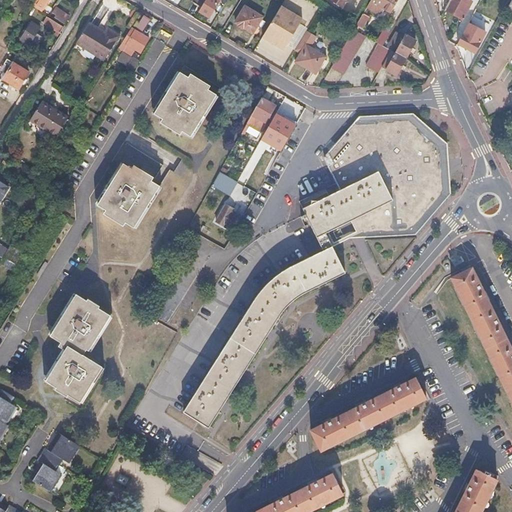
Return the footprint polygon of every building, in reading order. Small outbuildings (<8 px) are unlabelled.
[(36,0),(32,7),(42,13),(49,0),(36,0)] [(201,9),(206,0),(195,0),(193,4),(201,9)] [(206,0),(201,9),(199,12),(209,18),(219,0),(206,0)] [(378,17),(383,9),(392,14),(399,0),(372,0),(371,2),(365,12),(374,18),(378,17)] [(473,2),(468,0),(450,0),(445,11),(464,20),(473,2)] [(263,18),(246,7),(236,23),(253,33),(263,18)] [(280,7),(262,37),(284,50),(302,20),(280,7)] [(54,16),(57,18),(56,20),(65,26),(69,19),(57,11),(54,16)] [(370,18),(364,14),(357,25),(363,29),(370,18)] [(49,20),(46,25),(59,32),(62,27),(49,20)] [(40,28),(32,23),(21,40),(36,49),(39,44),(43,38),(36,34),(40,28)] [(393,29),(386,25),(377,43),(380,44),(384,47),(393,29)] [(101,36),(87,27),(75,45),(102,62),(120,35),(106,27),(101,36)] [(134,31),(131,29),(119,48),(131,55),(134,50),(139,53),(148,39),(135,30),(134,31)] [(475,36),(464,31),(457,44),(476,54),(487,33),(479,29),(475,36)] [(366,37),(355,30),(331,69),(343,75),(345,74),(366,37)] [(317,37),(308,31),(296,51),(301,54),(296,63),(316,75),(326,58),(310,48),(317,37)] [(400,37),(395,35),(388,49),(392,51),(393,51),(400,37)] [(405,39),(400,37),(393,51),(407,59),(416,42),(406,37),(405,39)] [(384,47),(380,44),(368,68),(380,74),(384,68),(392,51),(388,49),(384,47)] [(138,58),(133,56),(132,57),(122,51),(117,59),(134,70),(140,62),(137,60),(138,58)] [(393,51),(392,51),(384,68),(398,75),(407,59),(393,51)] [(4,72),(7,74),(4,79),(19,89),(23,81),(28,73),(13,64),(11,68),(8,66),(4,72)] [(188,79),(179,73),(154,114),(163,119),(161,122),(180,134),(183,131),(192,137),(218,95),(207,89),(208,87),(190,75),(188,79)] [(275,106),(261,99),(242,133),(245,134),(250,126),(260,132),(275,106)] [(66,119),(40,103),(28,122),(54,138),(66,119)] [(360,117),(356,123),(409,120),(439,148),(444,192),(411,230),(360,233),(360,237),(415,234),(450,194),(447,144),(413,114),(360,117)] [(396,197),(353,218),(360,233),(411,230),(444,192),(439,148),(409,120),(356,123),(341,139),(324,160),(340,191),(383,171),(396,197)] [(132,166),(123,160),(95,203),(109,212),(107,215),(125,226),(127,223),(135,228),(162,184),(153,178),(154,176),(134,163),(132,166)] [(396,197),(383,171),(340,191),(304,208),(306,214),(324,251),(319,253),(285,271),(277,276),(272,280),(266,286),(258,296),(183,412),(209,428),(217,416),(246,371),(275,325),(282,313),(286,309),(294,300),(302,295),(345,273),(333,250),(324,232),(353,218),(396,197)] [(230,195),(238,181),(237,180),(221,172),(213,186),(230,195)] [(234,210),(225,206),(216,223),(232,232),(240,217),(232,213),(234,210)] [(451,278),(511,402),(511,350),(496,318),(478,281),(472,269),(462,274),(451,278)] [(57,340),(67,345),(88,358),(113,316),(99,308),(100,305),(87,298),(85,300),(75,295),(53,333),(59,337),(57,340)] [(104,368),(88,358),(67,345),(46,380),(57,387),(55,390),(66,396),(67,393),(84,403),(104,368)] [(310,430),(320,450),(424,397),(415,377),(406,382),(362,404),(316,427),(310,430)] [(0,398),(11,405),(15,399),(0,389),(0,398)] [(16,408),(11,405),(0,398),(0,421),(6,425),(16,408)] [(60,434),(49,452),(62,460),(68,464),(78,447),(79,446),(60,434)] [(39,463),(41,464),(55,472),(62,460),(49,452),(46,450),(39,463)] [(61,476),(55,472),(41,464),(37,472),(31,482),(50,493),(61,476)] [(479,511),(497,475),(489,472),(488,475),(476,469),(468,484),(454,511),(479,511)] [(305,511),(341,495),(331,475),(320,480),(272,503),(255,511),(305,511)]
